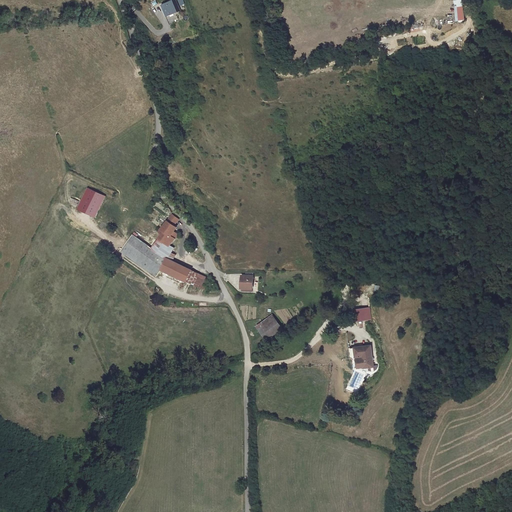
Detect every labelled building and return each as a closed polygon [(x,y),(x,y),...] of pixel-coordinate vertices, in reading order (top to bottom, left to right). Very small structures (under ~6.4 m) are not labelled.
[(180,12),(175,0),(164,4),(168,16),(180,12)] [(463,0),(454,0),(456,21),(465,20),(463,0)] [(97,217),(107,195),(88,187),(78,209),(97,217)] [(174,215),(162,228),(161,230),(163,233),(159,240),(155,238),(153,241),(173,254),(176,249),(173,246),(179,236),(176,233),(178,230),(176,228),(178,224),(177,223),(180,220),(174,215)] [(123,253),(148,268),(160,275),(163,269),(181,279),(187,268),(188,266),(185,264),(184,267),(170,259),(150,246),(133,234),(123,253)] [(153,241),(150,246),(170,259),(173,254),(153,241)] [(193,271),(187,268),(181,279),(187,283),(193,271)] [(250,274),(239,275),(240,287),(251,287),(250,274)] [(359,320),(358,311),(349,312),(351,321),(359,320)] [(271,317),(254,328),(264,342),(281,331),(271,317)] [(374,368),(372,345),(355,347),(356,356),(362,356),(363,368),(374,368)]
